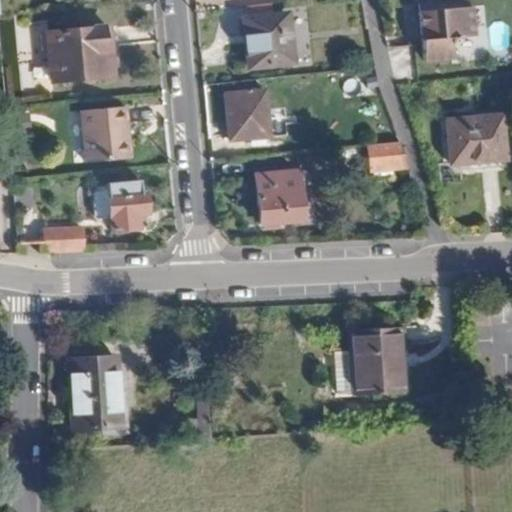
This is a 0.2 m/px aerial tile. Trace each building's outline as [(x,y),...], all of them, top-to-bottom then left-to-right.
[(474,6),(470,7),(459,8),(459,0),(419,4),(424,60),(451,59),(450,43),(457,43),(457,36),(476,35),(474,6)] [(255,36),(257,67),(295,64),(291,15),(245,19),(246,37),(255,36)] [(109,49),(106,27),(46,32),(50,80),(103,77),(101,50),(109,49)] [(250,68),(257,67),(255,36),(246,37),(250,68)] [(263,92),(224,96),(228,141),(268,138),(263,92)] [(117,128),(123,127),(122,108),(78,111),(81,162),(119,160),(117,128)] [(501,119),(446,122),(449,165),(503,162),(501,119)] [(126,159),(123,127),(117,128),(119,160),(126,159)] [(367,170),(405,167),(399,143),(365,147),(367,170)] [(291,175),(254,178),(258,227),(295,224),(291,175)] [(137,181),(102,183),(102,185),(92,186),(88,192),(90,216),(96,221),(106,220),(107,231),(144,227),(141,195),(138,196),(137,181)] [(36,243),(45,253),(75,251),(75,229),(36,229),(36,243)] [(469,313),(481,312),(480,295),(468,295),(469,313)] [(350,321),(349,333),(398,330),(397,320),(350,321)] [(398,330),(349,333),(349,341),(330,343),(333,390),(399,386),(398,330)] [(494,371),(511,370),(511,355),(493,356),(494,371)] [(115,360),(66,365),(71,432),(120,430),(115,360)]
